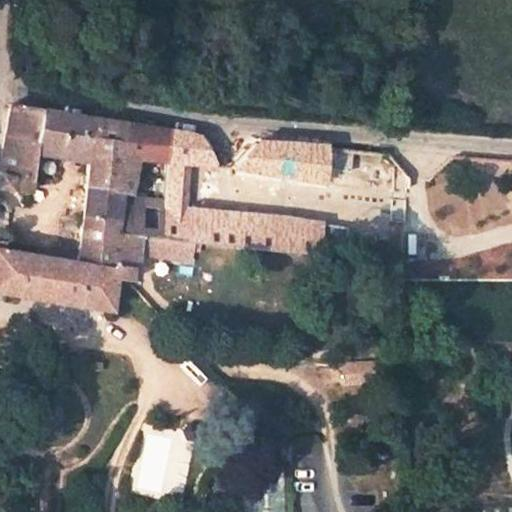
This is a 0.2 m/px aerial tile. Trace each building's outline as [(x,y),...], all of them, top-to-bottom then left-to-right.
[(0,293),(107,311),(110,281),(128,283),(129,272),(135,273),(138,239),(133,239),(118,237),(122,196),(131,197),(136,159),(165,163),(169,132),(82,119),(9,105),(0,154),(0,186),(29,193),(35,154),(88,162),(78,265),(0,252),(1,243),(0,242),(0,293)] [(165,163),(213,170),(214,169),(215,166),(207,137),(169,132),(165,163)] [(230,172),(322,184),(325,147),(255,142),(230,169),(229,169),(229,171),(230,172)] [(137,198),(131,197),(122,196),(118,237),(133,239),(137,198)] [(314,257),(319,224),(160,208),(157,240),(314,257)]
